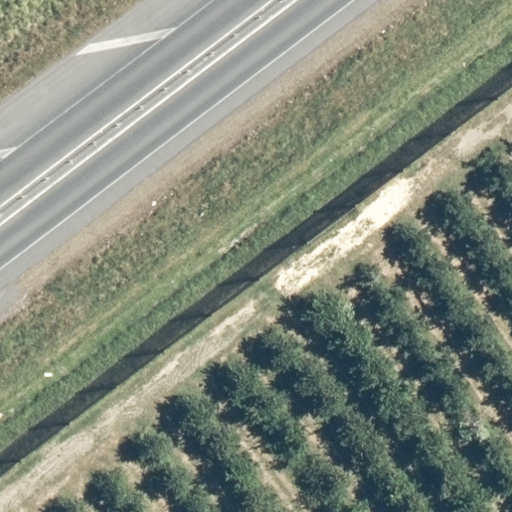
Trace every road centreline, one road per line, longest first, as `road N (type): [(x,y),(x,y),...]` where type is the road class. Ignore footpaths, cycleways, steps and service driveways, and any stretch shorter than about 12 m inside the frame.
road 1 (trunk): [(357,0),(0,272)]
road 2 (trunk): [(0,161),(213,0)]
